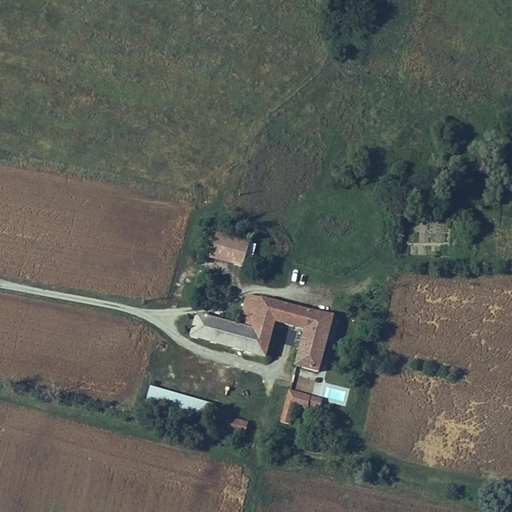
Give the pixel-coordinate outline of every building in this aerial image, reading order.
[(344,167),(342,175),(351,177),(353,169),(344,167)] [(242,266),(248,242),(212,233),(206,257),(242,266)] [(247,296),(239,326),(239,328),(258,332),(252,354),(265,357),(275,321),(277,322),(286,325),(298,328),(305,330),(306,330),(310,311),(267,301),(247,296)] [(305,330),(296,366),(318,372),(333,317),(310,311),(306,330),(305,330)] [(252,354),(258,332),(239,328),(239,326),(197,315),(191,337),(252,354)] [(152,387),(146,404),(206,422),(211,405),(171,393),(152,387)] [(289,391),(283,389),(278,408),(284,410),(289,391)] [(320,408),(322,400),(289,391),(284,410),(281,421),(289,424),(294,405),(307,409),(308,405),(320,408)] [(244,435),(247,423),(221,417),(217,432),(227,435),(229,431),(244,435)]
